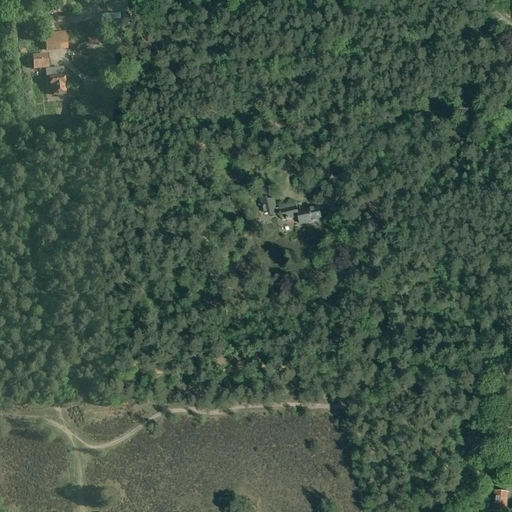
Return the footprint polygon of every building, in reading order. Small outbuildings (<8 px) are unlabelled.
[(45,33),(46,51),(68,50),(66,32),(45,33)] [(111,42),(111,36),(88,38),(88,44),(111,42)] [(48,54),(33,55),(34,68),(49,67),(48,54)] [(51,87),(53,87),(54,95),(66,94),(63,68),(46,70),(47,78),(50,77),(51,87)] [(94,111),(95,126),(103,125),(102,110),(94,111)] [(278,207),(282,221),(298,217),(300,225),(320,220),(317,208),(298,213),(296,203),(278,207)] [(506,511),(508,492),(495,491),(492,511),(506,511)]
